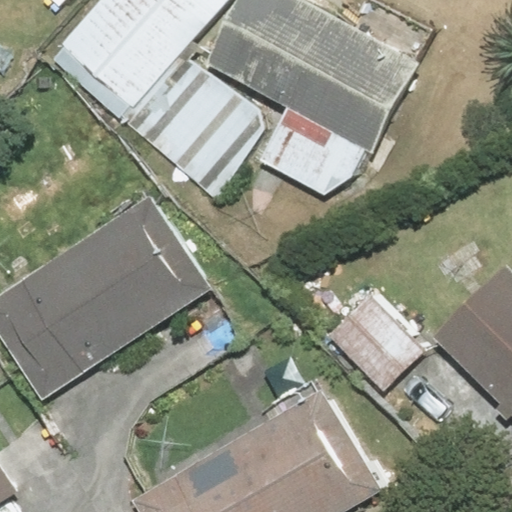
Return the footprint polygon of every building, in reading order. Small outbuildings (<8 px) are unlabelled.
[(227,0),(101,0),(50,56),(119,119),(227,0)] [(330,0),(257,0),(223,61),(389,152),(440,60),(330,0)] [(281,122),(197,56),(139,129),(223,195),(281,122)] [(172,191),(0,301),(0,310),(57,400),(234,287),(172,191)] [(511,277),(454,333),(511,394),(511,277)] [(336,339),(369,376),(376,369),(397,391),(444,348),(390,289),(336,339)] [(340,387),(147,498),(154,511),(360,511),(399,490),(340,387)] [(0,430),(0,511),(1,511),(38,488),(0,430)]
